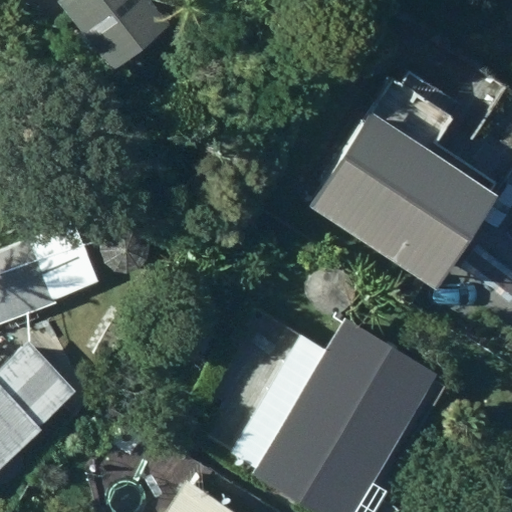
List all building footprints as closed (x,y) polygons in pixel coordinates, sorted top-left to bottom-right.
[(145,0),(58,0),(57,1),(110,71),(167,26),(145,0)] [(305,208),(430,291),(493,197),(367,113),(305,208)] [(231,189),(250,200),(261,182),(243,170),(231,189)] [(210,239),(239,258),(258,234),(228,214),(210,239)] [(0,462),(72,393),(23,343),(0,365),(0,324),(49,305),(47,299),(94,281),(70,222),(0,249),(0,462)] [(109,226),(97,242),(100,260),(114,272),(133,270),(145,255),(143,236),(128,224),(109,226)] [(263,363),(280,360),(290,345),(287,328),(272,318),(256,321),(246,336),(249,352),(263,363)] [(308,511),(350,511),(432,376),(341,322),(325,349),(298,333),(248,417),(220,400),(199,437),(253,469),(248,476),(308,511)] [(448,368),(480,389),(498,363),(465,342),(448,368)] [(227,511),(186,485),(168,511),(227,511)]
